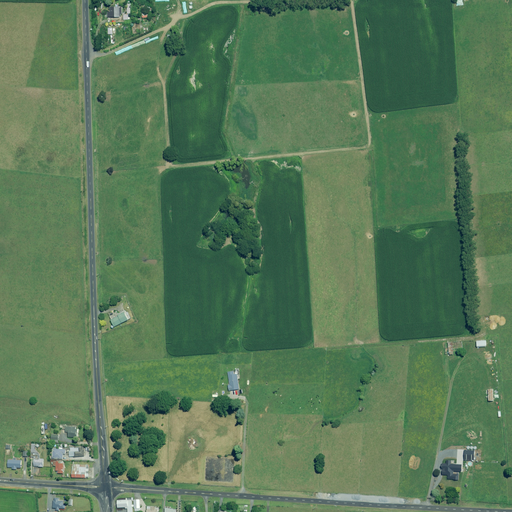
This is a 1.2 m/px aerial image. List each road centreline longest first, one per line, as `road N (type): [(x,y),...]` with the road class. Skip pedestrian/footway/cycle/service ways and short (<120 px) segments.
road 1 (secondary): [(85,0),(106,487)]
road 2 (unclassified): [(106,487),(503,511)]
